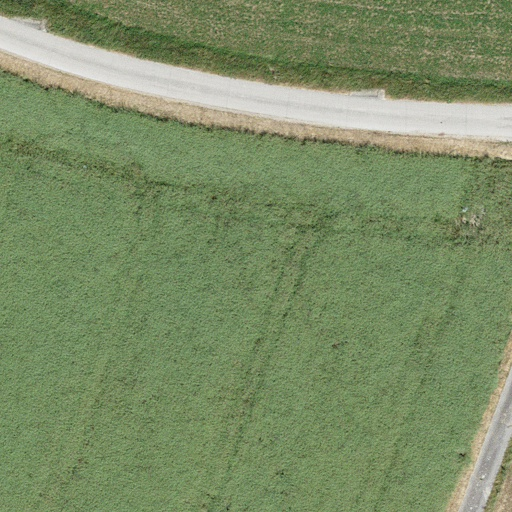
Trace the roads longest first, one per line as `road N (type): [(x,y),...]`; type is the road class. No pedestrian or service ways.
road 1 (unclassified): [(511,121),(388,116),(264,98),(68,58),(0,33)]
road 2 (track): [(468,511),(511,395)]
